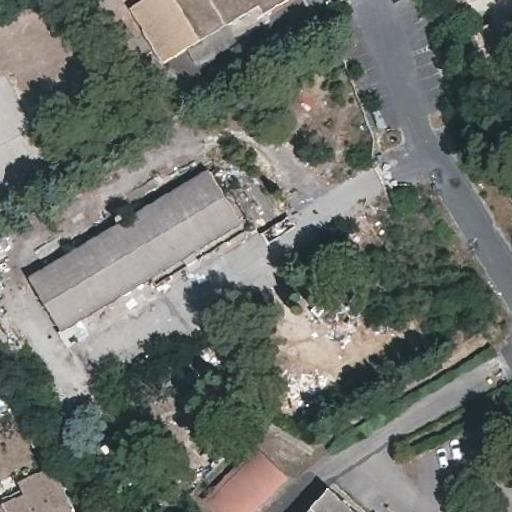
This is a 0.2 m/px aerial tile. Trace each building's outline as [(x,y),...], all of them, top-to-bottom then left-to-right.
[(141,0),(129,8),(145,34),(162,24),(180,53),(186,50),(224,27),(258,7),(263,14),(286,0),(141,0)] [(163,63),(180,53),(162,24),(145,34),(163,63)] [(490,25),(473,31),(480,50),(497,43),(490,25)] [(235,44),(224,27),(186,50),(196,66),(235,44)] [(473,31),(461,36),(474,70),(490,64),(497,45),(497,43),(480,50),(473,31)] [(207,171),(29,278),(61,333),(240,225),(207,171)] [(256,511),(288,478),(253,446),(202,500),(214,511),(256,511)] [(75,511),(65,490),(47,461),(16,476),(24,493),(1,503),(0,503),(0,511),(75,511)] [(353,511),(328,489),(306,511),(353,511)]
